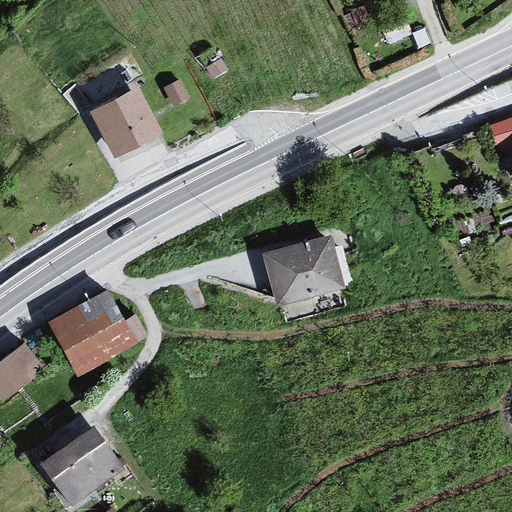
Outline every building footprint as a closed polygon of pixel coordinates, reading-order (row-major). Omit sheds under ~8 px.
[(187,95),(179,80),(164,88),(172,103),(187,95)] [(161,134),(136,89),(91,113),(115,158),(161,134)] [(511,116),(490,124),(499,152),(511,147),(511,116)] [(327,236),(259,252),(269,296),(279,304),(338,289),(327,236)] [(103,286),(46,317),(75,370),(132,339),(103,286)] [(21,338),(0,354),(0,393),(40,363),(21,338)] [(82,409),(36,443),(43,452),(89,418),(82,409)] [(38,458),(68,500),(121,463),(91,421),(38,458)]
